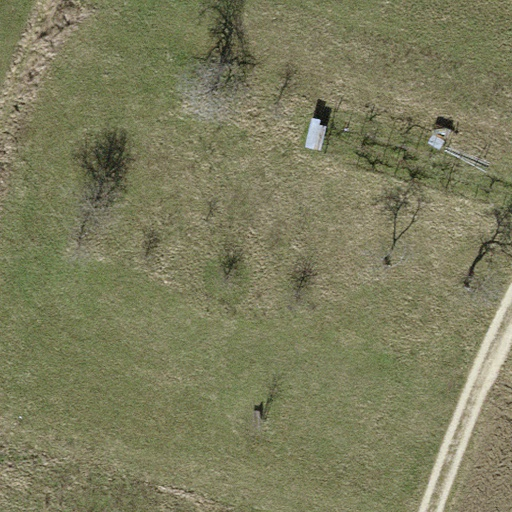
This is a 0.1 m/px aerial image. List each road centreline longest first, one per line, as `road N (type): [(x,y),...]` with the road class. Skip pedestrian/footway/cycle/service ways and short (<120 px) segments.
road 1 (track): [(433,511),(511,325)]
road 2 (track): [(48,0),(0,153)]
